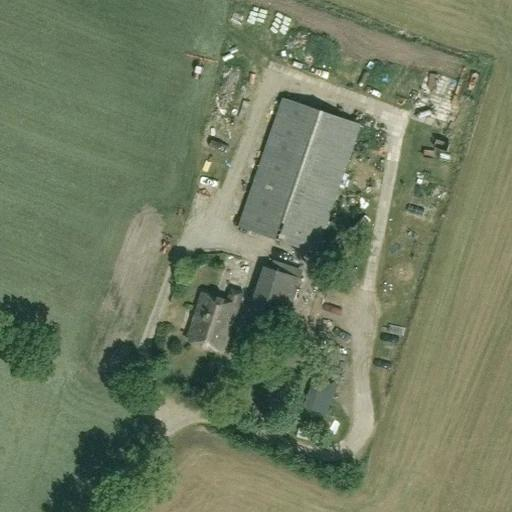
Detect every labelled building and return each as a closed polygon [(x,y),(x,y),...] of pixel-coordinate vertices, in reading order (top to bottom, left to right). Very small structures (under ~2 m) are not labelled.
[(283,98),(239,226),(317,253),(361,124),(283,98)] [(219,220),(228,223),(234,207),(225,203),(219,220)] [(254,263),(239,322),(282,333),(297,273),(254,263)] [(128,294),(134,280),(117,273),(111,287),(128,294)] [(204,292),(187,341),(224,352),(243,293),(233,290),(229,300),(204,292)] [(322,427),(328,414),(291,399),(286,412),(322,427)] [(330,449),(337,420),(327,418),(320,447),(330,449)] [(292,427),(289,438),(318,447),(321,436),(292,427)]
